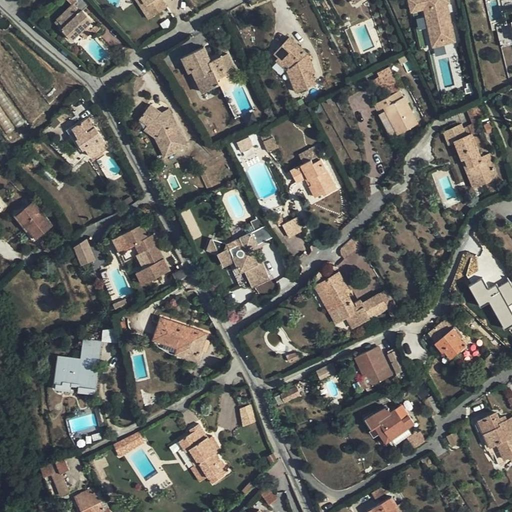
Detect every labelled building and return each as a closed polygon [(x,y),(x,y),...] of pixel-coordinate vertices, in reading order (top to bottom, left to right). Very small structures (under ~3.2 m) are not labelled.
[(92,0),(75,0),(74,1),(58,16),(65,24),(63,26),(73,37),(80,31),(87,25),(93,31),(94,33),(101,27),(90,14),(87,16),(82,10),(84,8),(92,0)] [(140,0),(151,17),(155,14),(148,3),(149,0),(140,0)] [(149,0),(148,3),(155,14),(169,5),(165,0),(149,0)] [(448,1),(447,0),(408,0),(410,9),(413,9),(423,6),(432,45),(454,40),(446,1),(448,1)] [(90,14),(84,8),(82,10),(87,16),(90,14)] [(55,18),(63,26),(65,24),(58,16),(55,18)] [(423,18),(416,20),(418,29),(426,27),(423,18)] [(86,37),(93,31),(87,25),(80,31),(86,37)] [(290,66),(290,67),(293,76),(290,77),(296,91),(315,83),(311,73),(315,72),(308,53),(289,36),(274,53),(278,57),(280,55),(290,66)] [(201,75),(207,89),(220,84),(217,78),(225,75),(234,70),(231,64),(240,60),(235,50),(218,58),(211,60),(210,57),(204,46),(200,48),(182,56),(189,72),(193,70),(196,77),(201,75)] [(276,59),(287,69),(290,67),(290,66),(280,55),(278,57),(276,59)] [(240,60),(231,64),(234,70),(243,67),(240,60)] [(378,72),(380,77),(386,87),(396,82),(388,67),(378,72)] [(203,91),(207,89),(201,75),(196,77),(203,91)] [(228,80),(225,75),(217,78),(220,84),(228,80)] [(383,107),(397,134),(418,123),(401,90),(376,102),(379,109),(383,107)] [(76,109),(84,104),(81,98),(72,104),(76,109)] [(185,146),(169,112),(161,115),(158,112),(159,110),(150,104),(140,118),(147,124),(155,129),(151,134),(156,138),(164,157),(185,146)] [(88,118),(81,122),(72,128),(78,137),(76,139),(83,149),(86,148),(91,157),(108,146),(88,118)] [(81,151),(83,149),(76,139),(78,137),(72,128),(81,122),(80,121),(66,130),(81,151)] [(144,129),(151,134),(155,129),(147,124),(144,129)] [(455,141),(459,153),(462,159),(465,158),(473,177),(481,174),(485,183),(489,192),(498,188),(497,184),(499,179),(488,154),(481,157),(471,134),(467,136),(463,128),(461,124),(448,130),(443,132),(448,144),(455,141)] [(268,152),(279,147),(271,131),(261,136),(268,152)] [(241,152),(253,147),(249,137),(237,142),(241,152)] [(299,154),(303,163),(311,159),(313,162),(320,158),(314,146),(299,154)] [(40,166),(43,163),(35,155),(30,159),(36,165),(37,164),(40,166)] [(311,159),(303,163),(291,170),(297,182),(307,177),(311,184),(309,186),(315,196),(322,192),(324,194),(336,187),(320,158),(313,162),(311,159)] [(473,187),(485,183),(481,174),(473,177),(465,158),(462,159),(473,187)] [(50,181),(55,177),(45,166),(40,171),(50,181)] [(0,188),(1,189),(10,181),(1,171),(0,171),(0,188)] [(44,228),(51,223),(33,201),(17,215),(35,238),(44,231),(44,228)] [(288,237),(304,230),(297,217),(282,224),(288,237)] [(52,225),(51,223),(44,228),(44,231),(52,225)] [(273,235),(265,223),(236,241),(240,249),(237,250),(256,287),(273,276),(263,260),(260,262),(251,249),(273,235)] [(141,226),(120,236),(127,250),(134,247),(138,255),(144,253),(151,265),(141,270),(139,271),(144,283),(169,271),(151,235),(147,238),(141,226)] [(343,255),(346,257),(363,248),(354,235),(342,248),(341,251),(341,253),(343,255)] [(97,261),(88,241),(74,249),(82,268),(97,261)] [(237,250),(234,243),(227,246),(231,254),(237,250)] [(256,287),(237,250),(231,254),(227,246),(227,247),(210,247),(210,260),(220,261),(227,272),(232,269),(244,289),(251,285),(253,289),(256,287)] [(151,265),(144,253),(138,255),(135,257),(141,270),(151,265)] [(139,285),(144,283),(139,271),(134,273),(139,285)] [(339,271),(320,282),(326,293),(328,292),(343,318),(347,316),(350,314),(356,325),(388,307),(380,292),(363,302),(361,298),(354,302),(348,292),(351,291),(339,271)] [(490,302),(502,329),(511,324),(511,286),(509,281),(488,290),(483,279),(469,285),(479,307),(490,302)] [(336,322),(343,318),(328,292),(326,293),(320,282),(314,285),(336,322)] [(396,303),(388,288),(380,292),(388,307),(396,303)] [(460,305),(455,298),(444,307),(450,314),(460,305)] [(403,314),(396,303),(388,307),(395,318),(403,314)] [(353,327),(356,325),(350,314),(347,316),(353,327)] [(197,358),(200,349),(204,337),(206,333),(162,317),(160,325),(156,337),(157,337),(168,341),(178,345),(176,351),(197,358)] [(126,319),(119,320),(121,330),(128,329),(126,319)] [(445,324),(442,321),(428,333),(443,351),(445,349),(450,356),(460,348),(466,344),(471,339),(468,334),(463,338),(451,322),(449,321),(445,324)] [(84,336),(82,349),(101,352),(103,339),(84,336)] [(211,340),(204,337),(200,349),(207,351),(211,340)] [(166,348),(176,351),(178,345),(168,341),(166,348)] [(392,375),(377,346),(356,356),(365,375),(368,374),(373,384),(392,375)] [(101,352),(82,349),(81,356),(57,353),(53,384),(56,385),(57,382),(63,383),(64,380),(72,381),(80,382),(79,385),(94,387),(94,391),(96,391),(99,369),(95,368),(96,359),(100,359),(101,352)] [(402,349),(396,352),(398,357),(399,357),(400,360),(403,361),(405,356),(402,349)] [(298,351),(287,354),(290,360),(293,360),(300,357),(298,351)] [(394,375),(402,371),(393,351),(385,354),(394,375)] [(491,353),(482,361),(493,372),(502,364),(491,353)] [(71,389),(72,381),(64,380),(63,383),(57,382),(56,385),(56,387),(71,389)] [(94,393),(94,391),(94,387),(79,385),(79,391),(94,393)] [(296,387),(280,393),(283,402),(300,396),(296,387)] [(388,399),(385,394),(378,397),(381,402),(388,399)] [(424,399),(433,416),(440,412),(431,396),(424,399)] [(98,407),(100,415),(106,414),(104,405),(98,407)] [(242,427),(260,420),(255,405),(241,410),(242,427)] [(381,423),(391,438),(415,423),(409,414),(408,414),(403,406),(398,410),(396,408),(391,410),(388,405),(366,418),(373,428),(381,423)] [(511,416),(507,419),(501,422),(499,418),(497,412),(478,420),(476,422),(476,423),(483,438),(485,438),(490,449),(493,448),(500,464),(508,461),(506,458),(511,455),(511,416)] [(106,414),(100,415),(102,424),(108,422),(106,414)] [(229,470),(216,449),(208,438),(198,423),(189,429),(191,432),(180,440),(195,464),(199,462),(208,476),(213,482),(224,474),(225,473),(229,470)] [(386,441),(391,438),(381,423),(373,428),(377,434),(380,432),(386,441)] [(140,430),(128,436),(133,445),(119,453),(121,456),(145,442),(140,430)] [(408,430),(392,440),(395,444),(411,435),(408,430)] [(426,440),(420,430),(408,438),(414,447),(426,440)] [(456,432),(448,436),(452,445),(461,440),(456,432)] [(213,434),(208,438),(216,449),(221,446),(213,434)] [(133,445),(128,436),(114,443),(119,453),(133,445)] [(65,455),(41,465),(44,476),(53,472),(62,493),(69,490),(62,471),(70,467),(65,455)] [(200,481),(208,476),(199,462),(195,464),(191,467),(200,481)] [(110,507),(109,506),(106,507),(98,493),(100,491),(96,484),(75,494),(83,511),(98,511),(100,511),(110,507)] [(269,503),(277,496),(271,487),(262,494),(269,503)] [(368,510),(368,511),(400,511),(397,505),(398,504),(393,495),(368,510)]
